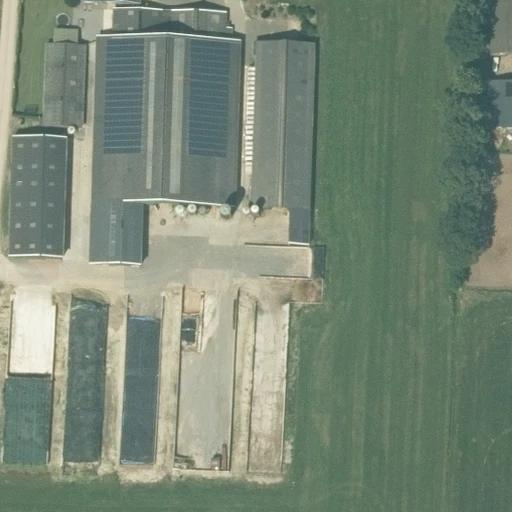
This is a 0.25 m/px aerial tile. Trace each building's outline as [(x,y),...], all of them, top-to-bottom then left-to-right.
[(511,0),(492,0),(490,56),(511,57),(511,0)] [(90,204),(88,265),(140,267),(142,206),(236,209),(241,43),(232,43),(232,28),(225,28),(226,13),(112,9),(111,39),(96,38),(90,204)] [(84,47),(78,46),(79,30),(54,30),(54,45),(48,45),(45,127),(81,129),(84,47)] [(313,213),(319,46),(257,45),(252,211),(313,213)] [(511,82),(489,82),(487,128),(511,128),(511,82)] [(9,136),(7,257),(62,258),(65,137),(9,136)]
